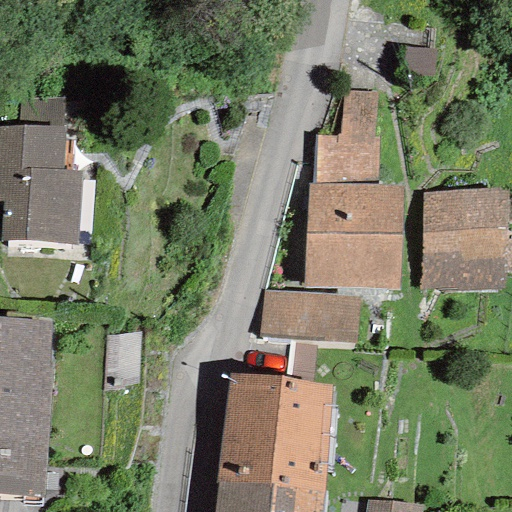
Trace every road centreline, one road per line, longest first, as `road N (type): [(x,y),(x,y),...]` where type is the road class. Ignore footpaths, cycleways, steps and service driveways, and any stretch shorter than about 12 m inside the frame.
road 1 (residential): [(219,357),(306,0)]
road 2 (residential): [(219,357),(182,393),(162,511)]
road 3 (residential): [(201,511),(219,357)]
